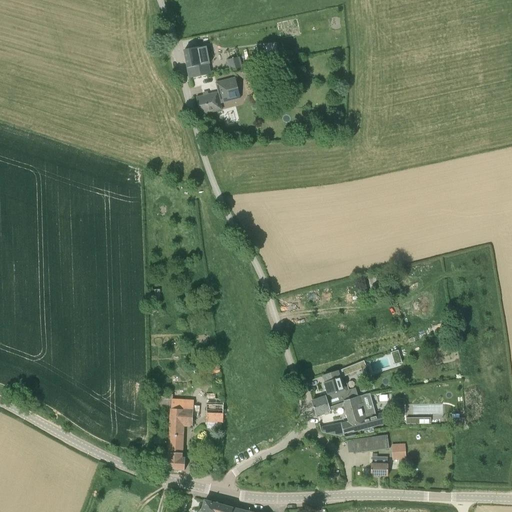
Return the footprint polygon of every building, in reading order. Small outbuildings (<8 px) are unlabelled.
[(277,60),(275,44),(265,45),(268,62),(277,60)] [(207,45),(184,50),(190,78),(211,74),(207,56),(200,57),(199,55),(209,53),(207,45)] [(225,51),(230,71),(241,68),(236,49),(225,51)] [(228,79),(215,83),(218,92),(196,98),(200,115),(222,110),(220,104),(241,99),(235,78),(228,79)] [(401,350),(393,351),(394,363),(402,362),(401,350)] [(373,374),(396,367),(392,355),(369,362),(373,374)] [(325,382),(324,382),(328,396),(326,397),(329,407),(348,400),(358,397),(355,388),(345,391),(343,385),(344,385),(344,384),(343,385),(341,378),(344,376),(361,369),(367,366),(365,360),(342,370),(337,371),(337,370),(336,371),(330,372),(329,373),(324,375),(323,375),(323,376),(325,381),(325,382)] [(200,375),(220,372),(219,364),(198,367),(200,375)] [(358,397),(348,400),(329,407),(326,397),(322,398),(321,398),(321,399),(312,402),(316,415),(344,405),(349,421),(342,424),(341,422),(320,427),(322,432),(337,436),(344,435),(343,433),(354,430),(354,432),(379,425),(385,424),(382,413),(375,414),(370,394),(361,396),(358,397)] [(172,406),(173,400),(173,396),(151,395),(150,405),(172,406)] [(221,427),(221,422),(223,422),(224,405),(224,399),(207,398),(207,404),(206,422),(213,422),(213,427),(221,427)] [(184,410),(172,409),(167,469),(184,471),(185,458),(181,458),(183,427),(185,427),(185,424),(192,425),(193,416),(200,416),(200,414),(200,407),(193,407),(193,401),(184,401),(184,410)] [(353,440),(355,454),(389,449),(388,435),(353,440)] [(405,444),(391,444),(392,460),(406,459),(405,444)] [(371,464),(371,476),(388,476),(388,464),(387,464),(387,458),(373,458),(372,464),(371,464)] [(203,511),(246,511),(241,511),(237,510),(233,509),(204,501),(201,511),(203,511)]
